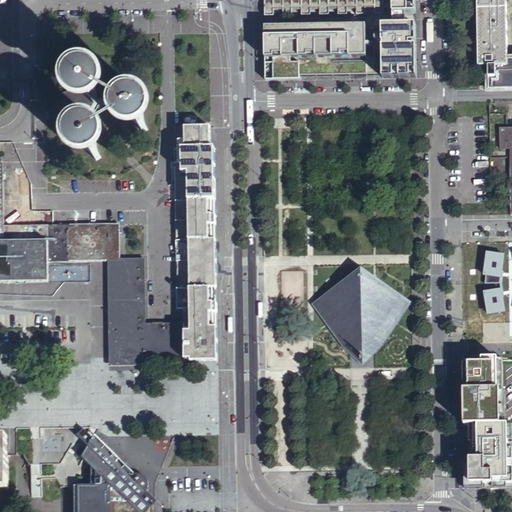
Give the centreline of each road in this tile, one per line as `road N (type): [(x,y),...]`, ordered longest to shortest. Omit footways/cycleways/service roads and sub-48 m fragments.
road 1 (tertiary): [(242,117),(233,134),(240,450),(253,482)]
road 2 (tertiary): [(253,482),(250,160),(242,117)]
road 3 (residential): [(440,510),(437,225)]
road 4 (residential): [(165,1),(35,4),(19,127)]
road 5 (residential): [(158,199),(36,201),(36,170),(25,170),(19,127)]
road 6 (residential): [(158,199),(168,120),(165,1)]
road 7 (residential): [(241,99),(435,96)]
road 8 (tertiary): [(268,498),(312,511),(440,510)]
road 9 (residential): [(437,225),(435,96)]
